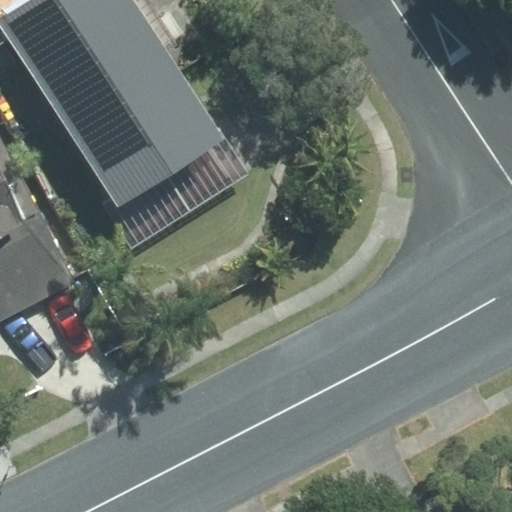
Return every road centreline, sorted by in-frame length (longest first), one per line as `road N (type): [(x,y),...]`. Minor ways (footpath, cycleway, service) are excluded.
road 1 (tertiary): [(82,511),(511,291)]
road 2 (residential): [(389,0),(511,195)]
